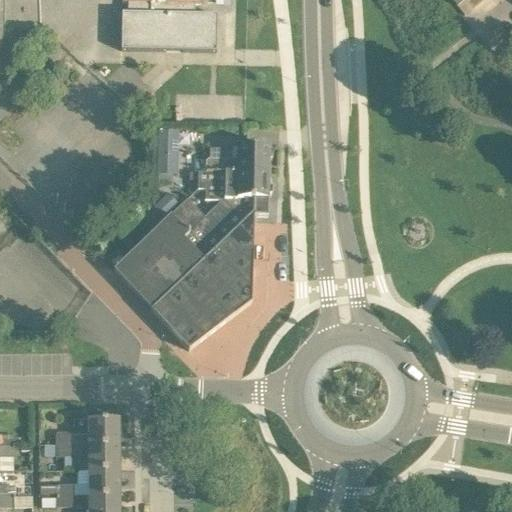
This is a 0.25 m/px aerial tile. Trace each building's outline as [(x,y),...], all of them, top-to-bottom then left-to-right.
[(0,0),(0,48),(1,44),(2,40),(3,38),(3,34),(3,30),(3,0),(121,0),(122,5),(127,5),(127,15),(122,15),(121,53),(216,55),(217,17),(194,17),(194,7),(200,7),(200,0),(0,0)] [(204,175),(269,176),(269,149),(236,148),(236,160),(208,160),(205,165),(204,175)] [(177,176),(177,156),(157,156),(156,176),(157,176),(172,176),(177,176)] [(196,193),(195,193),(204,194),(204,203),(221,204),(204,220),(187,201),(171,217),(189,237),(184,241),(204,262),(249,219),(253,219),(268,220),(269,176),(204,175),(197,175),(196,183),(196,193)] [(171,185),(172,176),(157,176),(157,185),(171,185)] [(152,232),(177,207),(167,197),(146,217),(147,218),(143,223),(152,232)] [(204,262),(184,241),(189,237),(171,217),(153,234),(113,273),(188,355),(251,305),(253,219),(249,219),(204,262)] [(55,448),(118,448),(118,422),(88,422),(88,438),(55,437),(55,448)] [(0,449),(13,449),(13,438),(0,438),(0,449)] [(43,460),(55,460),(55,448),(44,448),(43,460)] [(55,448),(55,460),(71,460),(71,473),(76,474),(89,474),(118,473),(118,448),(55,448)] [(0,460),(14,461),(13,449),(0,449),(0,460)] [(118,473),(89,474),(89,499),(119,499),(118,473)] [(56,497),(56,500),(72,499),(73,487),(56,488),(56,490),(56,497)] [(0,499),(15,499),(15,488),(0,488),(0,499)] [(0,511),(31,511),(31,499),(15,499),(0,499),(0,511)] [(89,511),(118,511),(119,499),(89,499),(72,499),(56,500),(41,500),(41,511),(89,510),(89,511)]
